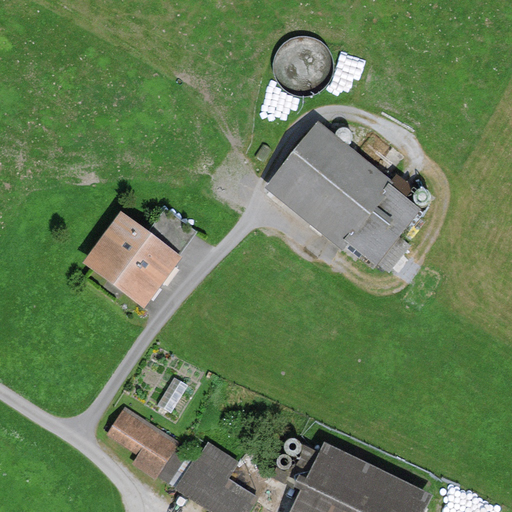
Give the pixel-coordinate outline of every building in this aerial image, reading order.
[(273,69),(276,80),(283,90),(293,96),(304,98),(316,95),(325,88),(331,78),(333,66),(330,55),(323,46),(313,39),(302,38),(290,41),(281,47),(275,57),(273,69)] [(276,185),(319,219),(313,227),(323,235),(329,226),(378,264),(420,209),(318,131),(276,185)] [(144,242),(123,226),(96,262),(142,297),(190,232),(165,213),(144,242)] [(123,413),(109,434),(140,455),(134,464),(155,478),(175,447),(123,413)] [(208,446),(180,489),(215,511),(248,511),(256,500),(226,481),(236,464),(208,446)] [(323,457),(296,511),(418,511),(421,505),(323,457)]
